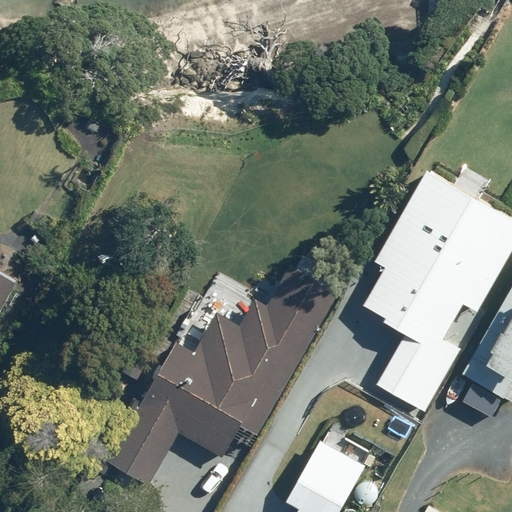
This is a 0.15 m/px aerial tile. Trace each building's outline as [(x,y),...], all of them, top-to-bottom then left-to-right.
[(382,378),(425,402),(459,342),(445,333),(467,295),(477,300),(511,237),(511,205),(433,162),(379,258),(387,262),(367,298),(413,324),(382,378)] [(181,429),(225,454),(252,408),(265,416),(341,284),(295,257),(272,297),(255,287),(236,320),(219,311),(197,350),(177,338),(108,458),(150,482),(181,429)] [(0,307),(20,274),(0,262),(0,342),(2,339),(0,337),(0,307)] [(511,284),(466,367),(511,392),(511,284)] [(314,511),(339,511),(365,467),(330,447),(322,461),(311,455),(287,497),(301,505),(299,509),(305,511),(310,511),(311,510),(314,511)] [(446,511),(430,503),(424,511),(446,511)]
